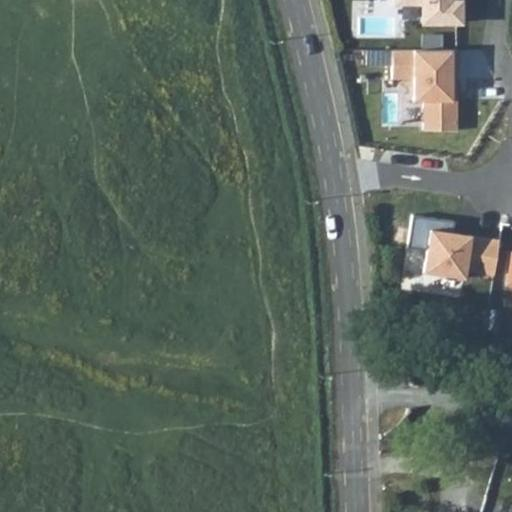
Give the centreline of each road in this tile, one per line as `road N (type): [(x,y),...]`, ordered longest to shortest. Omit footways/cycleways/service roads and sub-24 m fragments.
road 1 (tertiary): [(331,177),(348,315),(355,511)]
road 2 (residential): [(511,147),(481,180),(449,183),(387,169),(331,177)]
road 3 (tertiary): [(293,0),(331,177)]
